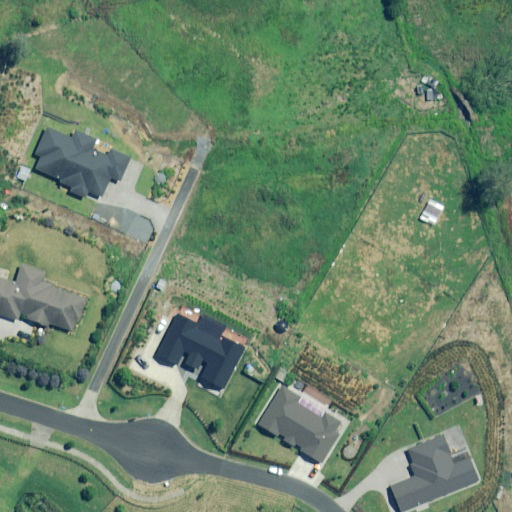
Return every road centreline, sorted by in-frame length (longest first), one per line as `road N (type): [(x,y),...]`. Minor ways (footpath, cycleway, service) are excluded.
road 1 (unknown): [(139,196),(157,221),(157,243),(78,427)]
road 2 (residential): [(329,511),(287,484),(149,449)]
road 3 (residential): [(149,449),(0,401)]
